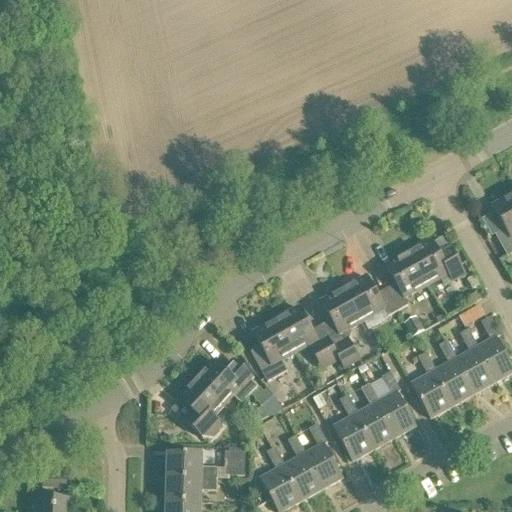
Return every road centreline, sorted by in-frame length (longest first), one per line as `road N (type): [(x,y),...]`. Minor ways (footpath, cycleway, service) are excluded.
road 1 (residential): [(93,409),(130,387),(234,290),(432,175)]
road 2 (residential): [(373,511),(394,489),(511,422)]
road 3 (residential): [(511,318),(432,175)]
